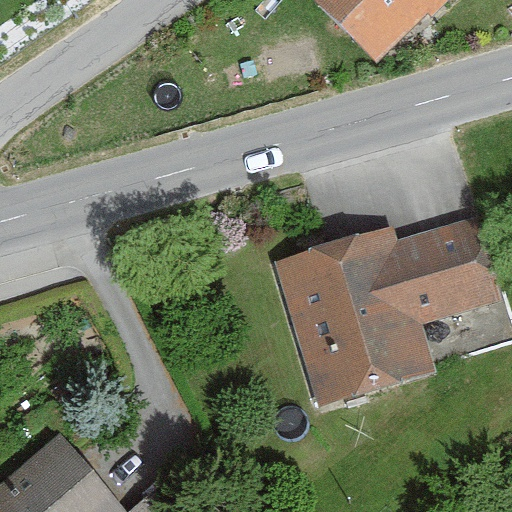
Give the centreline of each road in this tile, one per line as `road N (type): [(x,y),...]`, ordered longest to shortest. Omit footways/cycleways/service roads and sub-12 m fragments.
road 1 (tertiary): [(511,77),(0,222)]
road 2 (residential): [(0,113),(166,0)]
